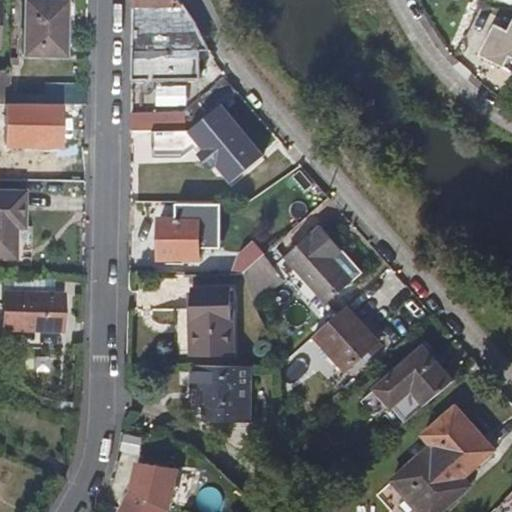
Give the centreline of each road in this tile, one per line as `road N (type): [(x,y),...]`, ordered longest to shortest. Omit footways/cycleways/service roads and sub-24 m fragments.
road 1 (residential): [(114,0),(92,417),(69,511)]
road 2 (residential): [(205,0),(237,71),(511,385)]
road 3 (residential): [(511,120),(445,79),(406,0)]
